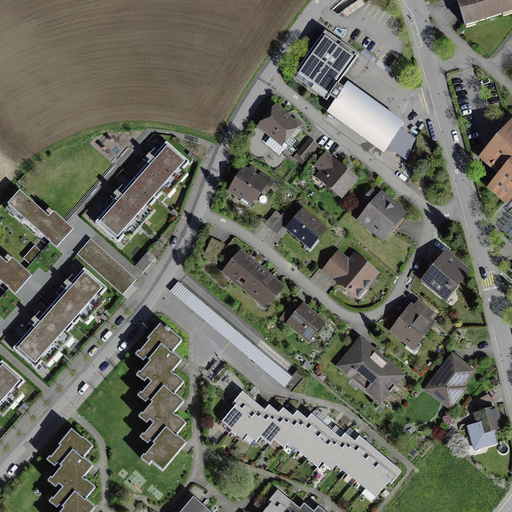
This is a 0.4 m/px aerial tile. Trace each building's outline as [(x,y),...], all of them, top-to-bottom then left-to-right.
[(511,17),(511,0),(461,0),(459,1),(468,31),(511,17)] [(326,100),(329,96),(336,101),(332,107),(387,147),(400,131),(344,90),(337,85),(358,56),(326,33),(294,76),(326,100)] [(303,129),(278,108),(259,130),(283,151),(303,129)] [(511,125),(479,162),(498,180),(488,192),(508,209),(511,204),(511,125)] [(323,153),(312,142),(294,160),(302,169),(311,159),(315,162),(323,153)] [(133,180),(156,200),(188,163),(166,143),(133,180)] [(361,183),(327,155),(315,169),(320,173),(315,178),(345,203),(361,183)] [(273,183),(246,166),(228,195),(251,210),(255,203),(259,205),(273,183)] [(156,200),(133,180),(95,223),(117,243),(156,200)] [(409,216),(383,193),(380,197),(373,191),(361,204),(369,211),(358,222),(384,245),(409,216)] [(21,195),(9,208),(58,253),(75,233),(55,215),(50,221),(21,195)] [(329,233),(304,211),(286,232),(312,254),(329,233)] [(271,228),(281,216),(276,212),(266,223),(271,228)] [(281,216),(271,228),(278,233),(291,219),(284,213),(281,216)] [(224,247),(210,241),(202,258),(217,264),(224,247)] [(92,242),(78,258),(123,299),(137,283),(92,242)] [(33,272),(48,257),(35,245),(21,260),(33,272)] [(149,252),(136,266),(143,273),(156,260),(149,252)] [(474,274),(448,252),(421,283),(447,305),(474,274)] [(243,292),(261,269),(241,253),(223,276),(243,292)] [(381,277),(355,255),(350,261),(341,253),(323,275),(358,304),(381,277)] [(0,260),(0,284),(17,300),(33,280),(13,263),(8,268),(0,260)] [(261,269),(243,292),(269,312),(287,290),(261,269)] [(50,307),(73,327),(106,290),(83,270),(50,307)] [(284,391),(293,381),(180,285),(171,295),(284,391)] [(329,327),(311,311),(304,306),(303,308),(297,303),(280,323),(310,348),(329,327)] [(412,306),(389,336),(415,355),(437,326),(432,322),(437,316),(419,303),(415,308),(412,306)] [(73,327),(50,307),(13,349),(36,369),(73,327)] [(159,389),(172,373),(182,360),(174,354),(184,341),(163,324),(138,355),(149,363),(141,374),(152,383),(159,389)] [(406,379),(362,341),(337,370),(382,408),(406,379)] [(478,376),(454,357),(426,394),(451,414),(469,391),(467,390),(478,376)] [(2,361),(0,363),(0,408),(24,381),(2,361)] [(161,432),(174,416),(185,402),(176,395),(185,383),(172,373),(159,389),(152,383),(141,397),(151,405),(142,417),(153,425),(161,432)] [(221,422),(231,430),(255,403),(242,392),(232,404),(235,406),(221,422)] [(488,395),(475,401),(478,408),(492,402),(488,395)] [(265,411),(255,403),(231,430),(241,439),(246,433),(265,411)] [(269,406),(265,411),(246,433),(256,442),(260,436),(279,414),(269,406)] [(283,409),(279,414),(260,436),(270,444),(274,440),(293,417),(283,409)] [(474,452),(498,446),(495,436),(505,433),(499,410),(480,415),(483,425),(468,428),(474,452)] [(297,412),(293,417),(274,440),(284,448),(287,445),(307,420),(297,412)] [(312,415),(307,420),(287,445),(296,453),(298,450),(321,423),(312,415)] [(161,432),(153,425),(142,438),(153,447),(143,459),(150,465),(153,462),(164,470),(186,443),(177,437),(186,425),(174,416),(161,432)] [(331,431),(321,423),(298,450),(308,458),(331,431)] [(68,495),(80,479),(90,466),(82,459),(92,447),(71,430),(47,461),(57,469),(49,480),(60,489),(68,495)] [(341,440),(331,431),(308,458),(318,467),(322,461),(341,440)] [(345,435),(341,440),(322,461),(332,469),(336,464),(354,443),(345,435)] [(359,437),(354,443),(336,464),(346,472),(369,445),(359,437)] [(378,453),(369,445),(346,472),(355,480),(378,453)] [(388,461),(378,453),(355,480),(365,488),(388,461)] [(401,472),(388,461),(365,488),(361,493),(371,501),(388,481),(391,484),(401,472)] [(90,511),(94,508),(84,501),(93,489),(80,479),(68,495),(60,489),(49,503),(60,511),(58,511),(90,511)] [(279,511),(289,501),(278,491),(266,505),(268,508),(264,511),(279,511)] [(202,511),(204,510),(191,498),(179,511),(202,511)] [(299,511),(301,511),(289,501),(279,511),(299,511)]
